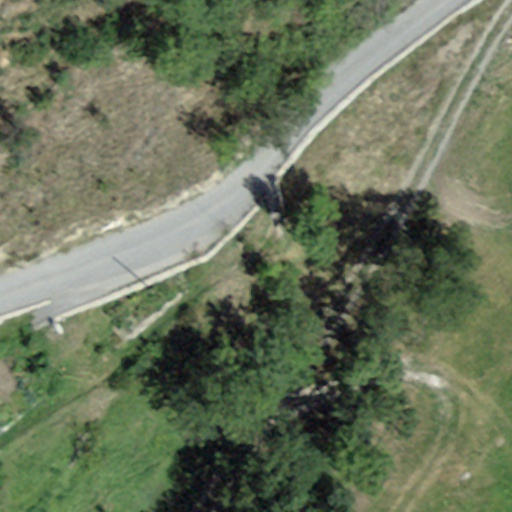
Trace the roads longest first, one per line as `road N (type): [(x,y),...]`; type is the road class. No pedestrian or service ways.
road 1 (track): [(511,2),(214,511)]
road 2 (residential): [(438,0),(384,42),(263,163),(169,237),(0,292)]
